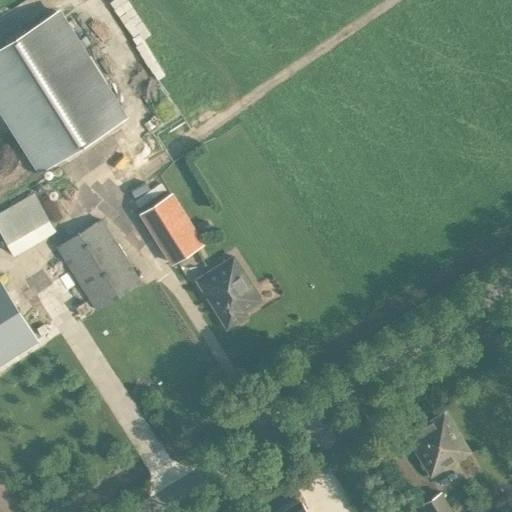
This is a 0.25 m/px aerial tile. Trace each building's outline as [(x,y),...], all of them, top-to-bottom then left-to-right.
[(56,11),(0,45),(0,101),(42,168),(123,117),(56,11)] [(0,212),(0,229),(14,253),(55,228),(33,192),(0,212)] [(171,193),(141,212),(172,262),(202,244),(171,193)] [(101,217),(57,245),(96,308),(141,280),(101,217)] [(205,219),(197,225),(202,233),(210,227),(205,219)] [(233,256),(197,279),(205,293),(212,294),(219,305),(217,312),(224,323),(231,324),(242,318),(244,311),(261,300),(233,256)] [(0,363),(38,339),(0,279),(0,363)] [(405,435),(431,477),(471,452),(446,409),(405,435)] [(452,511),(440,491),(420,503),(425,511),(452,511)] [(306,511),(300,500),(280,511),(306,511)]
